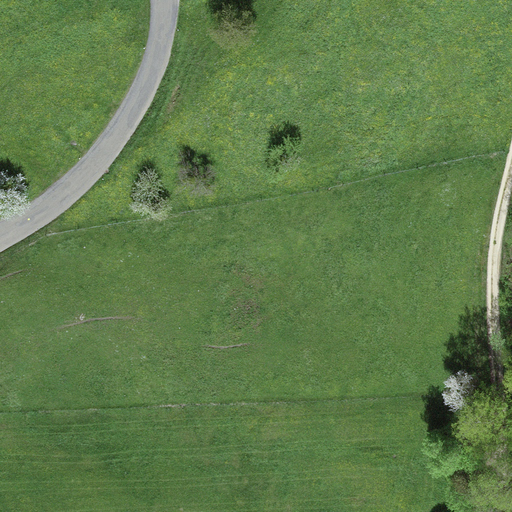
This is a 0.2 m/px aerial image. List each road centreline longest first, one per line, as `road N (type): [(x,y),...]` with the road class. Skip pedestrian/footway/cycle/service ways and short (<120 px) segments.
road 1 (track): [(498,511),(504,484),(494,253),(511,163)]
road 2 (tertiary): [(0,236),(72,186),(105,151),(147,79),(165,0)]
